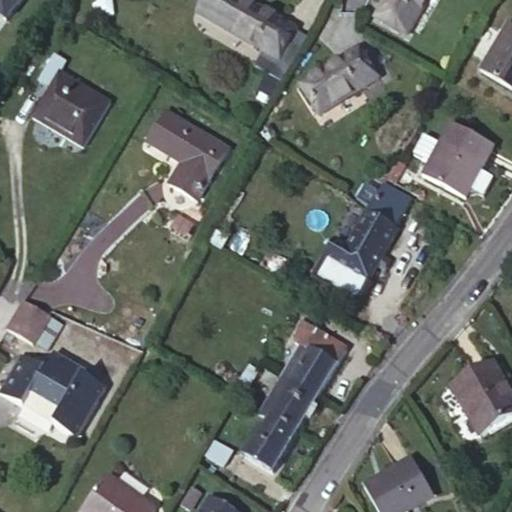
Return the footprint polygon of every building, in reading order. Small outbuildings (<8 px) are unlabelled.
[(7,10),(19,20),(33,0),(0,0),(0,13),(3,16),(7,10)] [(279,82),(308,36),(277,18),(273,23),(254,11),(257,6),(246,0),(207,0),(200,13),(263,51),(255,66),(279,82)] [(387,0),(376,21),(380,24),(394,0),(387,0)] [(394,0),(380,24),(405,38),(426,0),(394,0)] [(273,23),(277,18),(257,6),(254,11),(273,23)] [(496,64),(489,59),(481,73),(511,91),(511,25),(510,24),(499,42),(505,47),(496,64)] [(499,42),(489,59),(496,64),(505,47),(499,42)] [(361,49),(341,61),(344,65),(364,53),(361,49)] [(344,65),(341,61),(301,84),(317,113),(378,78),(364,53),(344,65)] [(33,123),(82,152),(107,109),(58,80),(63,72),(50,64),(38,86),(50,93),(33,123)] [(169,186),(196,202),(228,151),(168,114),(148,147),(180,166),(169,186)] [(430,164),(423,179),(466,202),(469,198),(478,194),(485,198),(495,179),(482,172),(495,147),(451,125),(440,144),(430,139),(420,159),(430,164)] [(393,229),(410,198),(384,183),(371,205),(344,247),(330,239),(309,276),(358,303),(383,258),(389,248),(398,232),(393,229)] [(398,254),(389,248),(383,258),(393,264),(398,254)] [(26,302),(8,329),(34,345),(35,343),(51,318),(26,302)] [(51,318),(35,343),(47,351),(63,326),(51,318)] [(277,376),(317,398),(346,350),(301,322),(292,342),(296,345),(277,376)] [(44,369),(21,354),(0,386),(0,392),(21,406),(30,392),(59,411),(50,425),(72,440),(103,392),(82,378),(85,374),(54,354),(44,369)] [(481,438),(511,419),(511,396),(503,381),(494,364),(452,388),(481,438)] [(274,471),(317,398),(277,376),(255,412),(267,420),(246,455),(274,471)] [(503,381),(511,396),(511,385),(508,379),(503,381)] [(30,392),(21,406),(50,425),(59,411),(30,392)] [(214,441),(206,457),(223,467),(232,451),(214,441)] [(418,507),(433,499),(416,470),(410,459),(364,486),(379,511),(401,511),(415,504),(418,507)] [(416,470),(433,499),(441,494),(424,465),(416,470)] [(112,488),(116,482),(108,476),(82,511),(81,511),(154,511),(136,498),(132,503),(112,488)] [(136,498),(116,482),(112,488),(132,503),(136,498)] [(236,511),(213,497),(203,511),(236,511)]
